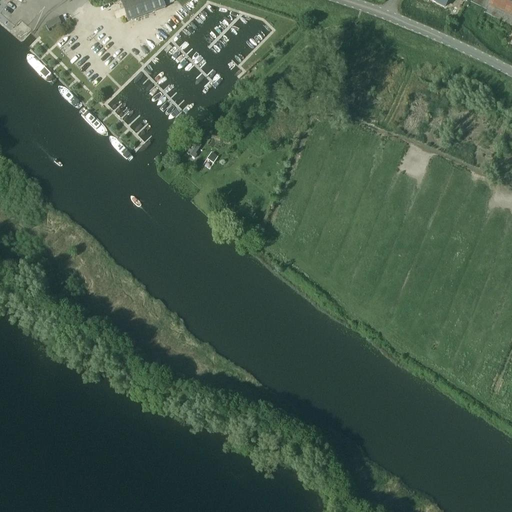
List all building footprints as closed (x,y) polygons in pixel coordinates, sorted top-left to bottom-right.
[(162,0),(131,0),(121,4),(120,4),(122,9),(123,8),(128,22),(166,9),(162,0)] [(511,0),(491,0),(488,6),(511,16),(511,0)] [(49,30),(63,24),(60,18),(47,24),(49,30)] [(189,151),(187,154),(194,159),(197,156),(195,154),(201,146),(195,142),(195,143),(189,151)] [(211,154),(207,160),(214,165),(218,158),(211,154)]
